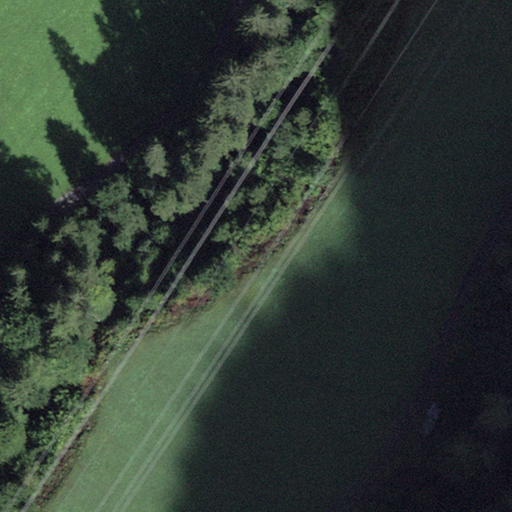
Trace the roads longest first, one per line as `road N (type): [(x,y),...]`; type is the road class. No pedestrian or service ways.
road 1 (track): [(0,270),(93,190),(232,33),(240,0)]
road 2 (track): [(511,197),(425,393),(332,511)]
